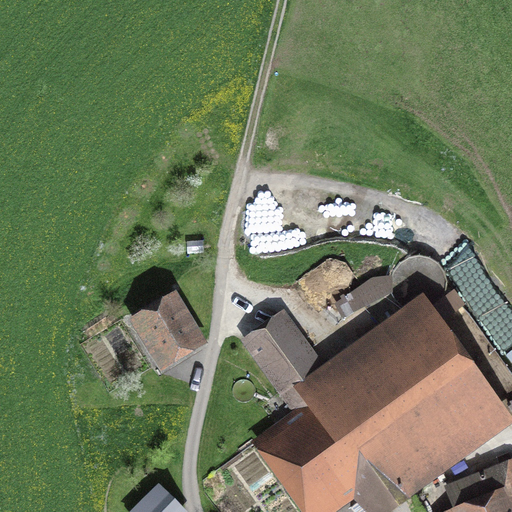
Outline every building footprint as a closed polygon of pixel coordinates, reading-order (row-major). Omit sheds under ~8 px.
[(132,320),(159,361),(192,340),(165,298),(132,320)] [(506,426),(423,307),(326,374),(286,317),(247,344),(303,423),(268,447),(313,511),(315,511),(356,484),(366,498),(391,481),(402,498),(506,426)] [(231,335),(224,350),(235,356),(242,340),(231,335)] [(511,511),(511,465),(450,488),(458,511),(511,511)] [(187,511),(159,483),(130,511),(187,511)]
